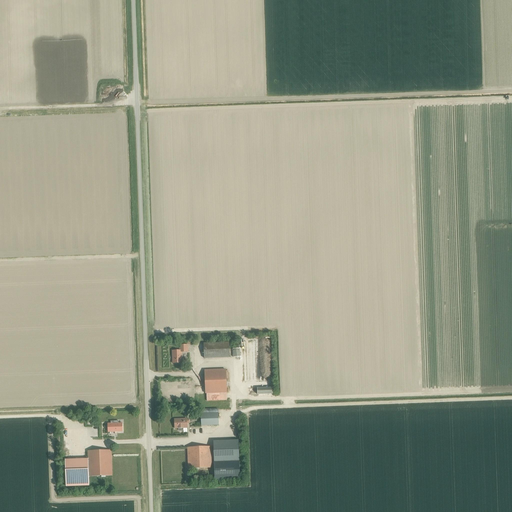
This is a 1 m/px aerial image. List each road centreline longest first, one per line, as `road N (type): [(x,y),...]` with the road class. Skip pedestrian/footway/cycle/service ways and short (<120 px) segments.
road 1 (unclassified): [(151,511),(133,0)]
road 2 (unknown): [(136,103),(0,108)]
